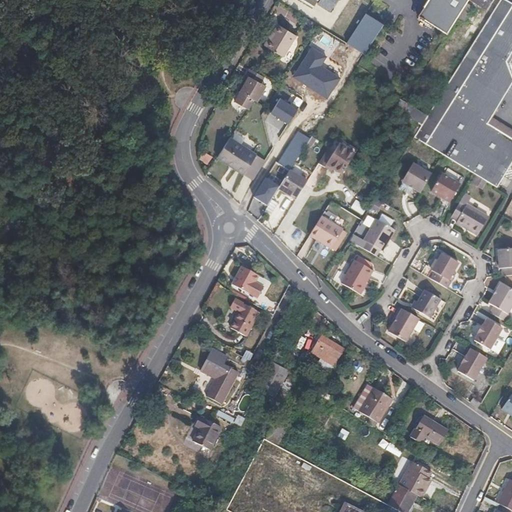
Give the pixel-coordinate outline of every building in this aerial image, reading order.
[(295,0),(310,9),(315,0),(295,0)] [(511,47),(511,6),(501,0),(497,0),(426,115),(412,138),(441,156),(474,175),(494,187),(511,157),(511,139),(484,121),(488,115),(492,108),(504,89),(510,78),(503,63),(511,47)] [(424,0),(414,16),(443,34),(460,7),(464,0),(424,0)] [(464,0),(460,7),(471,14),(481,8),(483,10),(488,0),(464,0)] [(276,27),(263,49),(282,60),(295,38),(276,27)] [(247,109),(253,99),(260,103),(268,88),(262,85),(265,79),(251,71),(247,79),(249,80),(236,103),(247,109)] [(511,129),(488,115),(484,121),(511,139),(511,129)] [(357,147),(335,133),(328,144),(325,149),(347,162),(357,147)] [(215,158),(251,179),(263,159),(228,138),(215,158)] [(342,171),(347,162),(325,149),(318,159),(325,164),(327,161),(342,171)] [(399,184),(419,195),(430,176),(410,165),(399,184)] [(308,177),(293,168),(281,187),(296,196),(308,177)] [(429,192),(448,203),(459,185),(440,174),(429,192)] [(463,209),(457,205),(449,218),(456,223),(454,226),(475,239),(486,219),(465,207),(463,209)] [(384,212),(380,219),(392,226),(396,219),(384,212)] [(341,230),(319,216),(307,235),(330,249),(341,230)] [(368,241),(363,248),(377,256),(382,248),(385,250),(397,229),(392,226),(380,219),(378,218),(365,239),(368,241)] [(511,248),(497,249),(498,268),(511,266),(511,248)] [(425,276),(431,279),(448,289),(452,282),(448,281),(459,263),(443,254),(432,271),(429,269),(425,276)] [(353,260),(340,283),(358,294),(372,271),(353,260)] [(257,275),(240,266),(230,284),(247,294),(247,293),(256,297),(262,287),(253,282),(257,275)] [(494,307),(490,313),(506,323),(510,315),(507,314),(511,305),(511,289),(500,283),(488,303),(494,307)] [(425,288),(418,300),(414,308),(429,317),(440,297),(425,288)] [(231,296),(226,305),(236,310),(228,327),(244,335),(257,310),(231,296)] [(409,305),(414,308),(418,300),(413,298),(409,305)] [(303,327),(313,307),(306,301),(295,323),(303,327)] [(398,306),(395,313),(398,315),(394,322),(388,331),(405,342),(418,318),(398,306)] [(476,335),(477,336),(474,342),(490,352),(503,329),(487,320),(483,327),(481,326),(476,335)] [(312,352),(335,365),(344,348),(321,336),(312,352)] [(464,346),(460,353),(457,352),(452,360),(455,362),(451,368),(467,377),(481,355),(464,346)] [(212,347),(191,387),(222,403),(238,371),(227,365),(231,358),(212,347)] [(253,388),(259,391),(273,364),(267,361),(253,388)] [(273,364),(259,391),(271,397),(285,371),(273,364)] [(271,404),(277,408),(291,381),(285,378),(271,404)] [(366,384),(353,407),(378,422),(392,399),(366,384)] [(479,405),(481,402),(474,396),(471,400),(479,405)] [(501,413),(511,419),(511,397),(510,396),(501,413)] [(200,416),(195,425),(201,428),(194,441),(209,450),(221,427),(200,416)] [(421,417),(408,438),(417,443),(421,435),(439,445),(447,432),(421,417)] [(276,419),(265,439),(277,445),(288,425),(276,419)] [(398,485),(415,495),(421,498),(432,479),(429,477),(435,466),(416,454),(398,485)] [(511,478),(498,502),(511,509),(511,478)] [(411,503),(415,495),(398,485),(387,506),(398,511),(410,511),(414,505),(411,503)] [(363,511),(345,503),(340,511),(363,511)]
